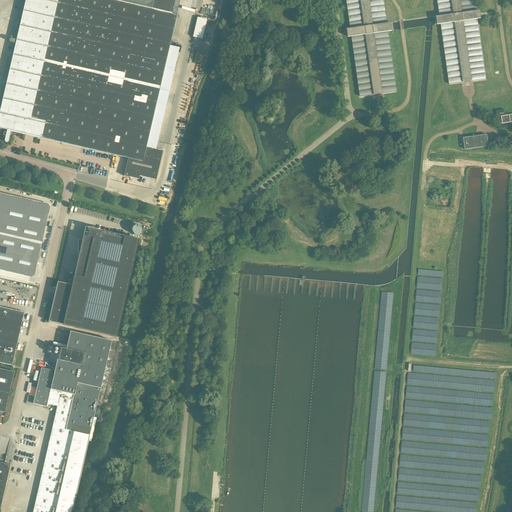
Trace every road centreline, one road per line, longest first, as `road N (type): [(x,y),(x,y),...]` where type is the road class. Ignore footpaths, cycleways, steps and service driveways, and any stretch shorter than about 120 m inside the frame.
road 1 (track): [(66,195),(162,218),(79,511)]
road 2 (unclassified): [(0,430),(12,433),(70,173),(0,155)]
